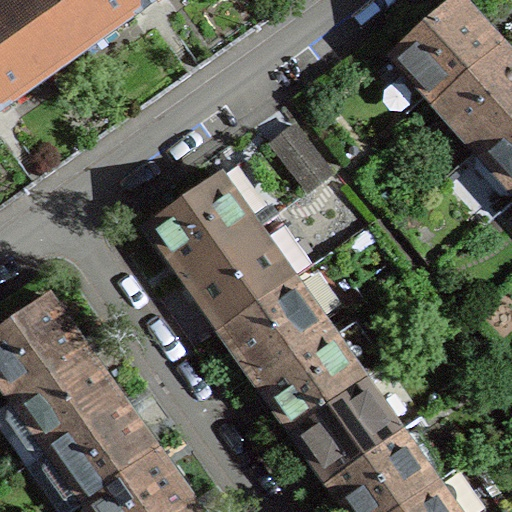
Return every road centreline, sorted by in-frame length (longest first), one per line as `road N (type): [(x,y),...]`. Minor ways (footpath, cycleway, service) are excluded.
road 1 (residential): [(58,209),(274,511)]
road 2 (residential): [(58,209),(345,0)]
